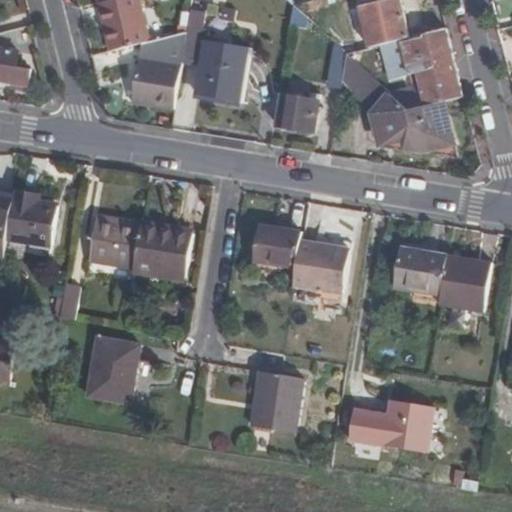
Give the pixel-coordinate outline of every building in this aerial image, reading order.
[(113,54),(143,46),(151,43),(141,0),(117,0),(102,4),(113,54)] [(196,1),(195,0),(147,0),(148,2),(156,0),(171,0),(171,38),(187,34),(187,7),(194,9),(196,1)] [(327,0),(296,8),(309,20),(315,26),(344,19),(338,0),(327,0)] [(373,50),(409,42),(399,1),(364,9),(373,50)] [(296,8),(293,27),(307,30),(309,20),(296,8)] [(190,33),(185,61),(204,64),(200,98),(240,106),(248,53),(208,47),(213,14),(194,11),(190,33)] [(465,99),(448,32),(425,38),(426,41),(407,45),(413,73),(420,73),(429,108),(446,103),(465,99)] [(135,103),(177,110),(185,61),(190,33),(187,34),(171,38),(151,43),(143,46),(135,103)] [(0,80),(13,82),(12,93),(27,96),(32,69),(18,66),(20,53),(0,49),(0,80)] [(336,51),(329,86),(341,89),(349,53),(336,51)] [(344,82),(359,97),(375,81),(349,57),(344,82)] [(446,103),(429,108),(409,113),(375,81),(359,97),(373,113),(382,147),(424,155),(457,146),(446,103)] [(316,133),(321,105),(285,98),(280,127),(316,133)] [(9,241),(15,202),(0,199),(0,260),(5,261),(9,241)] [(59,209),(15,202),(9,241),(53,248),(59,209)] [(142,229),(143,227),(97,218),(89,263),(135,272),(142,229)] [(196,230),(144,221),(143,227),(142,229),(195,238),(196,230)] [(302,244),(303,235),(259,227),(253,261),(297,269),(302,244)] [(187,280),(195,238),(142,229),(135,272),(187,280)] [(350,253),(302,244),(297,269),(294,288),(343,296),(350,253)] [(442,298),(449,259),(401,250),(395,289),(442,298)] [(494,264),(449,257),(449,259),(442,298),(441,307),(485,315),(494,264)] [(135,272),(134,277),(186,285),(187,280),(135,272)] [(66,288),(61,320),(76,323),(82,291),(66,288)] [(325,338),(324,348),(347,351),(349,341),(325,338)] [(89,398),(131,405),(141,346),(99,340),(89,398)] [(0,380),(11,382),(16,347),(0,344),(0,380)] [(253,428),(294,435),(303,382),(262,375),(253,428)] [(355,413),(350,443),(427,456),(434,409),(387,402),(384,417),(355,413)]
